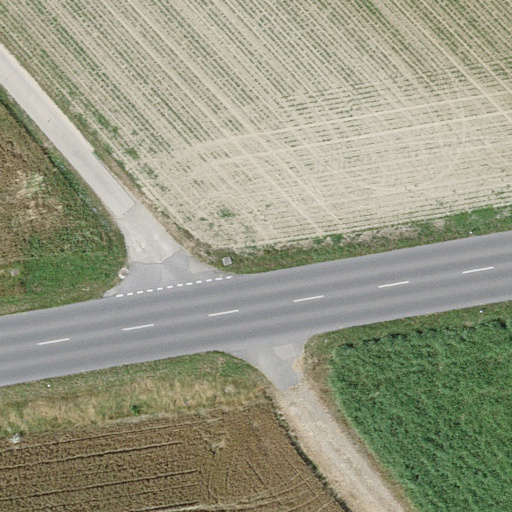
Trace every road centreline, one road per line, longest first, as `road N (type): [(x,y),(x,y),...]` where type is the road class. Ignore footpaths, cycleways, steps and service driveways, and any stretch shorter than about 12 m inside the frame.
road 1 (track): [(392,511),(0,67)]
road 2 (secondary): [(0,350),(511,265)]
